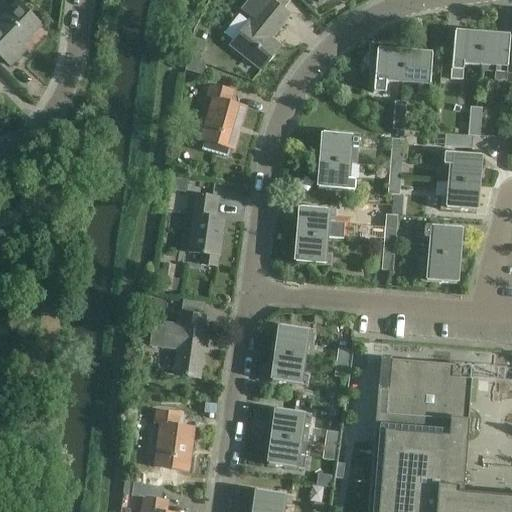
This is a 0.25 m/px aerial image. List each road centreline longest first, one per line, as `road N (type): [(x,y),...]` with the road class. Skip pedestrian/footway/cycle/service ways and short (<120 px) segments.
road 1 (residential): [(252,291),(266,167),(287,101),(318,56),(349,30),(422,0)]
road 2 (residential): [(477,311),(252,291)]
road 3 (residential): [(219,511),(252,291)]
road 4 (residential): [(0,155),(48,105),(66,64),(78,0)]
road 5 (residential): [(477,311),(503,193),(511,185)]
